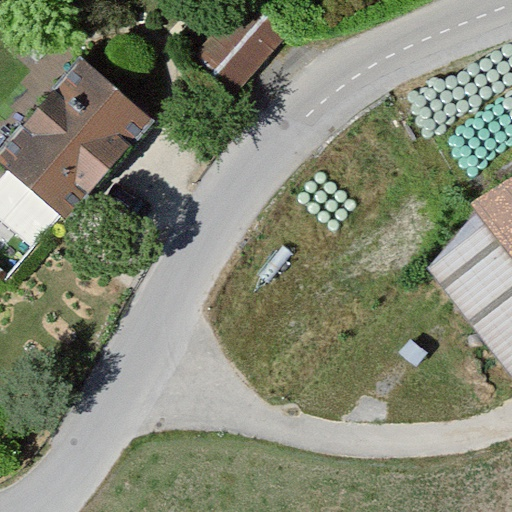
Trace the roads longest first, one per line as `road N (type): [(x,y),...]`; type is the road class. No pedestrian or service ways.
road 1 (residential): [(143,362),(200,245),(271,150),(356,71),(511,8)]
road 2 (unclassified): [(45,511),(143,362)]
